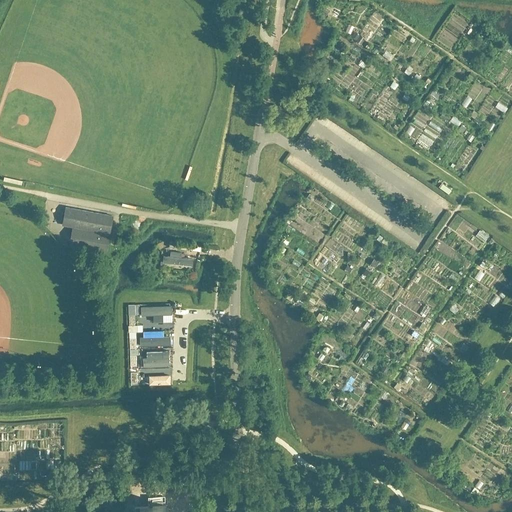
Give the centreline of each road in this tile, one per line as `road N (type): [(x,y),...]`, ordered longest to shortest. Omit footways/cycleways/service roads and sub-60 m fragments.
road 1 (residential): [(239,511),(235,291),(242,226)]
road 2 (residential): [(242,226),(51,196)]
